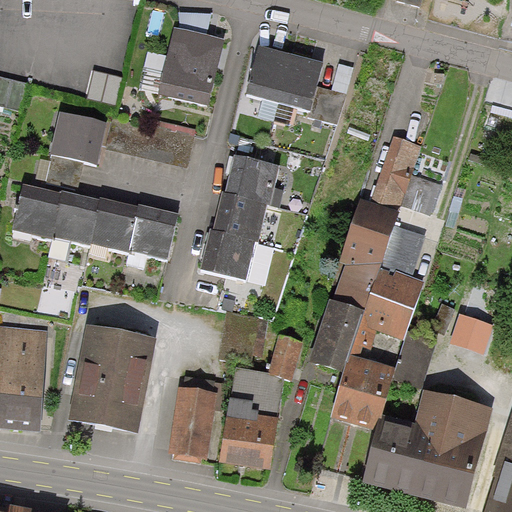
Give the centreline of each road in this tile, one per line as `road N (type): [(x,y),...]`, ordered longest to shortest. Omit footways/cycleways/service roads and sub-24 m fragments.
road 1 (residential): [(175,305),(251,0)]
road 2 (residential): [(511,66),(251,0)]
road 3 (primary): [(0,465),(243,511)]
